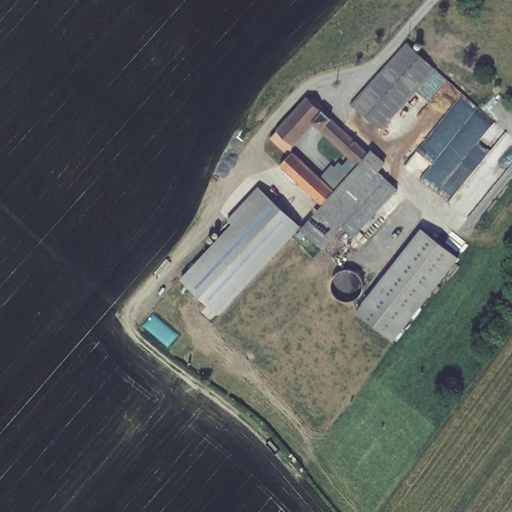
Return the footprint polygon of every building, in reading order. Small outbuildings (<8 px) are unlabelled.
[(363,98),(384,131),(437,74),(409,48),(363,98)] [(363,98),(363,97),(353,108),(381,134),(384,131),(363,98)] [(314,125),(324,114),(308,100),(276,134),(292,149),(314,125)] [(314,125),(320,133),(331,121),(324,114),(314,125)] [(427,179),(473,215),(511,165),(511,133),(491,117),(488,120),(490,127),(480,138),(479,130),(470,132),(479,139),(460,164),(431,169),(427,174),(427,179)] [(274,162),(308,194),(322,207),(330,198),(349,178),(369,156),(331,121),(320,133),(326,138),(336,147),(328,156),(335,163),(318,181),(285,150),(274,162)] [(318,147),(328,156),(336,147),(326,138),(318,147)] [(372,154),(369,156),(349,178),(362,191),(385,166),(372,154)] [(336,219),(362,191),(349,178),(330,198),(322,207),(336,219)] [(235,212),(241,218),(267,242),(292,215),(260,185),(244,202),(235,212)] [(301,201),(316,215),(322,207),(308,194),(301,201)] [(226,204),(235,212),(244,202),(236,195),(226,204)] [(216,214),(220,217),(231,227),(239,220),(224,206),(216,214)] [(239,220),(231,227),(258,252),(267,242),(241,218),(239,220)] [(427,228),(360,307),(395,337),(461,257),(427,228)]
